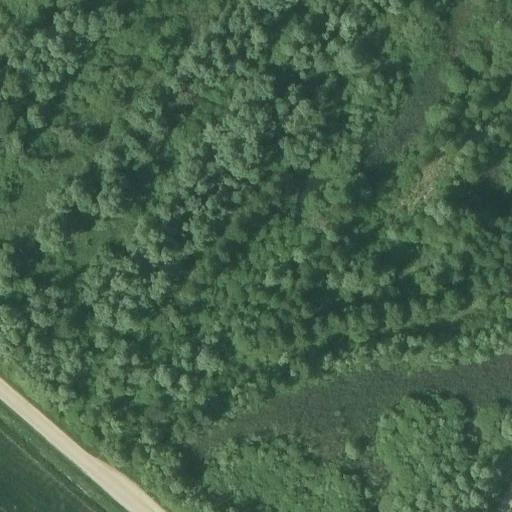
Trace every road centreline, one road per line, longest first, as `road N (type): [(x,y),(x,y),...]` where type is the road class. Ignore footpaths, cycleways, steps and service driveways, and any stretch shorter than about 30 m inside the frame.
road 1 (track): [(216,511),(99,439),(0,343)]
road 2 (unclassified): [(137,511),(0,399)]
